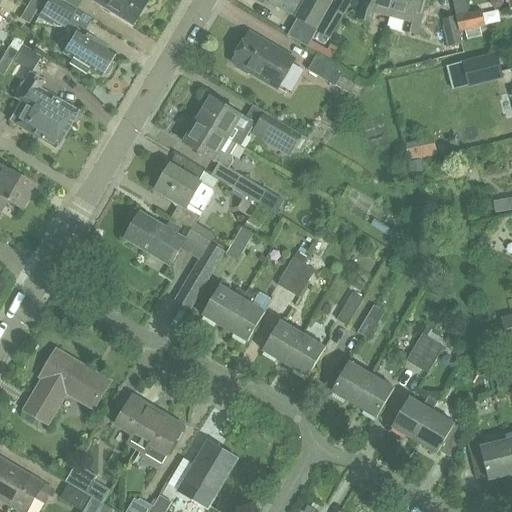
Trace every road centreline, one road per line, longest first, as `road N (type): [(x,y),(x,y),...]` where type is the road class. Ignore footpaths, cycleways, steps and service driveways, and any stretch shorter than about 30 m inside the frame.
road 1 (residential): [(314,451),(290,411),(36,276)]
road 2 (residential): [(36,276),(203,0)]
road 3 (residential): [(443,511),(314,451)]
